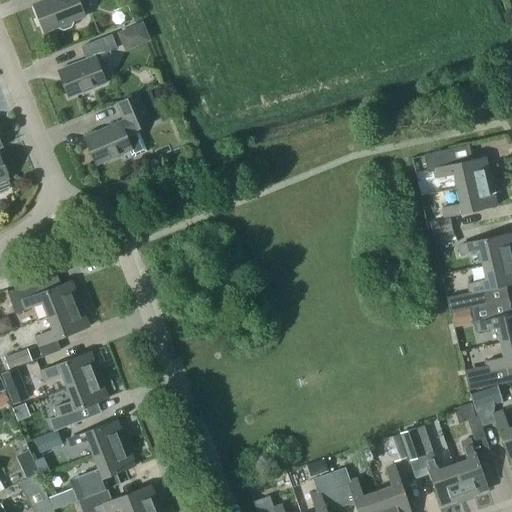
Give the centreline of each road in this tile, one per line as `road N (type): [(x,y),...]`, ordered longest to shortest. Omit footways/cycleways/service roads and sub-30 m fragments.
road 1 (residential): [(224,511),(109,218),(92,201),(51,190)]
road 2 (residential): [(51,190),(49,164),(0,40)]
